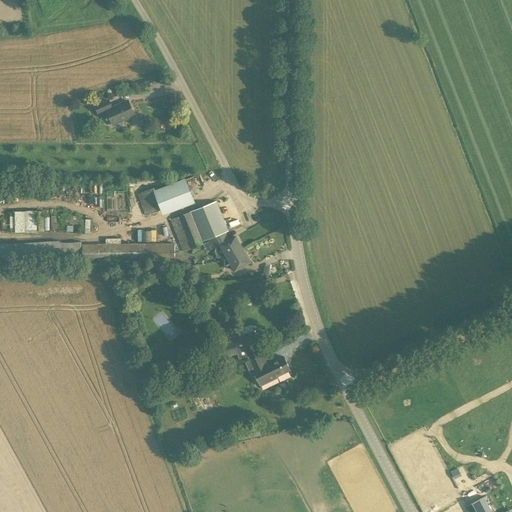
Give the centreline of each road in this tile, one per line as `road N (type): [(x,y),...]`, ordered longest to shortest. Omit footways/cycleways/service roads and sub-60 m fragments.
road 1 (unclassified): [(290,204),(249,202),(232,186),(132,0)]
road 2 (tertiary): [(290,204),(291,0)]
road 3 (tertiary): [(342,382),(315,323),(290,204)]
road 4 (unclassified): [(342,382),(511,304)]
road 5 (tertiary): [(409,511),(342,382)]
